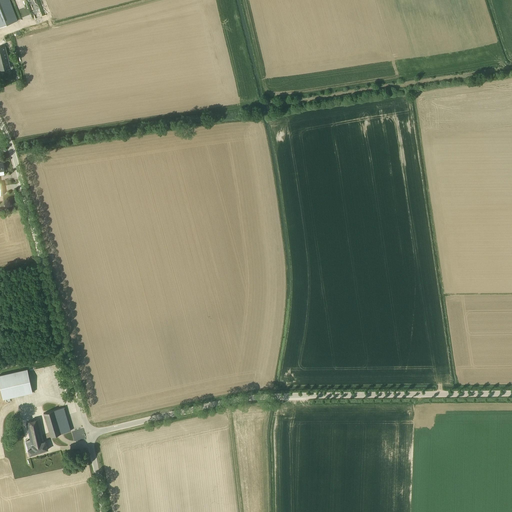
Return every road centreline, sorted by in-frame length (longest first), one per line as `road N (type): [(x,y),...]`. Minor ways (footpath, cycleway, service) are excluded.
road 1 (tertiary): [(88,433),(266,396),(511,394)]
road 2 (unclassified): [(88,433),(0,116)]
road 3 (track): [(511,66),(275,106)]
